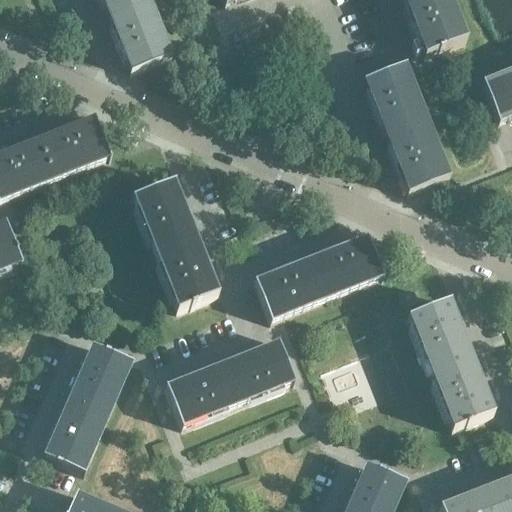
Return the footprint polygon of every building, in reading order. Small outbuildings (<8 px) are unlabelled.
[(129,78),(129,79),(131,78),(171,63),(171,61),(169,62),(144,0),(100,0),(118,45),(116,46),(120,55),(122,54),(131,77),(129,78)] [(219,0),(223,8),(224,11),(225,10),(224,8),(245,0),(247,0),(248,1),(251,0),(219,0)] [(424,62),(422,63),(423,64),(426,63),(436,59),(437,60),(442,58),(441,57),(465,47),(464,46),(462,47),(444,0),(400,0),(412,30),(410,31),(413,40),(415,39),(424,62)] [(406,199),(406,200),(409,199),(448,184),(448,183),(446,184),(403,73),(405,72),(404,71),(362,87),(363,89),(365,88),(374,111),(372,112),(375,120),(377,120),(395,167),(393,168),(397,176),(399,175),(408,198),(406,199)] [(497,131),(498,130),(497,128),(511,122),(511,78),(483,90),(482,88),(480,89),(496,128),(497,131)] [(0,207),(107,165),(108,166),(109,166),(93,124),(92,125),(92,127),(70,136),(69,133),(60,137),(61,139),(14,158),(13,155),(4,159),(5,161),(0,163),(0,207)] [(175,317),(175,318),(189,313),(189,314),(194,312),(194,311),(217,302),(217,301),(215,301),(171,191),(173,190),(173,189),(131,206),(131,207),(133,206),(177,317),(175,317)] [(0,276),(19,269),(19,271),(21,271),(15,258),(16,258),(14,253),(4,229),(3,230),(4,231),(0,232),(0,276)] [(253,288),(269,329),(270,329),(269,327),(380,283),(381,285),(382,285),(365,243),(364,244),(365,246),(342,255),(341,252),(332,256),(333,258),(286,277),(285,274),(277,278),(278,280),(255,289),(254,287),(253,288)] [(398,299),(403,310),(416,305),(411,294),(398,299)] [(452,435),(450,436),(450,437),(464,432),(464,433),(469,431),(468,430),(489,422),(492,421),(492,420),(490,420),(446,310),(448,309),(448,308),(446,309),(406,324),(407,326),(408,325),(452,435)] [(165,396),(181,435),(182,435),(181,433),(291,389),(292,391),(293,390),(278,351),(276,348),(275,349),(276,351),(166,395),(165,393),(164,393),(165,396)] [(79,479),(83,481),(83,480),(81,479),(129,370),(131,371),(131,370),(108,360),(108,359),(104,356),(103,357),(90,352),(90,353),(91,354),(82,376),(79,375),(76,384),(78,385),(58,431),(56,430),(52,439),(54,440),(44,463),(42,462),(42,463),(47,465),(55,469),(54,470),(59,472),(60,471),(79,479)] [(392,511),(403,489),(405,490),(405,489),(382,479),(382,478),(377,476),(377,477),(364,471),(363,472),(365,473),(355,496),(353,495),(349,503),(352,504),(348,511),(392,511)] [(438,511),(511,511),(511,485),(444,511),(439,511),(440,511),(438,511)] [(98,511),(75,502),(76,500),(75,500),(74,502),(69,511),(98,511)]
